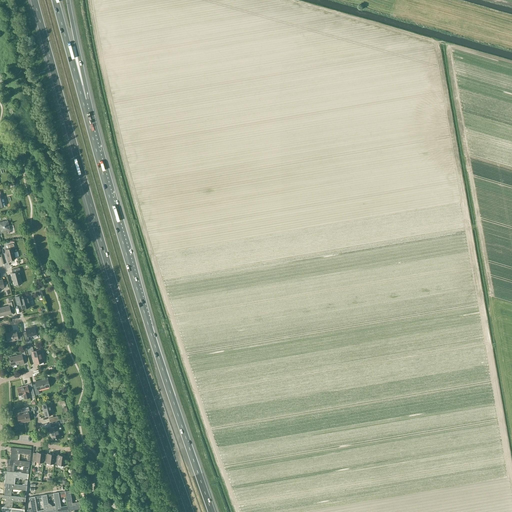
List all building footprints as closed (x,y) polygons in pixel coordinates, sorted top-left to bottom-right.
[(0,231),(0,232),(10,230),(7,220),(0,222),(0,231)] [(12,247),(14,247),(13,244),(7,245),(8,249),(5,249),(8,260),(15,258),(12,247)] [(19,272),(20,272),(19,267),(11,270),(12,273),(11,273),(14,285),(22,283),(19,272)] [(22,308),(30,306),(27,297),(23,298),(22,295),(15,297),(16,303),(20,302),(22,308)] [(10,309),(13,309),(11,302),(8,303),(9,305),(0,307),(0,316),(11,313),(10,309)] [(28,336),(36,334),(34,326),(25,328),(27,334),(24,335),(26,342),(29,341),(28,336)] [(16,332),(15,330),(6,333),(8,342),(18,340),(22,339),(19,331),(16,332)] [(34,364),(43,361),(40,349),(32,351),(30,347),(27,348),(28,355),(32,354),(34,364)] [(23,360),(26,359),(24,351),(21,352),(21,354),(9,357),(11,366),(19,363),(20,365),(24,364),(23,360)] [(38,390),(49,387),(46,377),(35,380),(36,383),(33,384),(36,395),(39,394),(38,390)] [(19,395),(22,394),(23,398),(34,396),(32,388),(28,389),(27,385),(17,388),(19,395)] [(46,415),(53,413),(50,402),(42,404),(43,409),(44,409),(46,415)] [(29,410),(28,407),(22,408),(22,411),(23,411),(24,414),(17,415),(18,423),(30,421),(28,413),(27,411),(29,410)] [(57,427),(60,426),(59,422),(50,424),(51,427),(49,428),(52,439),(60,437),(57,427)] [(11,450),(10,459),(10,460),(17,460),(18,453),(30,455),(31,449),(10,447),(10,450),(11,450)] [(43,462),(44,454),(44,453),(36,452),(36,453),(33,452),(32,464),(34,465),(35,461),(43,462)] [(55,463),(56,455),(55,455),(55,454),(47,453),(47,454),(44,454),(43,462),(55,463)] [(58,456),(56,455),(55,463),(64,465),(65,456),(58,455),(58,456)] [(10,460),(10,459),(7,459),(6,462),(7,462),(6,471),(8,471),(13,472),(14,472),(15,465),(29,467),(29,461),(27,461),(17,460),(10,460)] [(14,484),(15,477),(28,479),(28,473),(22,473),(14,472),(13,472),(8,471),(7,474),(8,474),(7,483),(7,484),(14,484)] [(7,484),(7,483),(4,483),(4,486),(5,486),(4,495),(11,495),(11,489),(26,490),(27,485),(24,485),(14,484),(7,484)] [(65,491),(65,494),(67,505),(68,511),(71,511),(71,510),(80,508),(79,501),(72,502),(70,490),(65,491)] [(53,495),(55,505),(56,511),(68,511),(67,505),(61,507),(58,492),(53,493),(53,495)] [(41,495),(41,497),(43,509),(44,509),(44,511),(55,511),(56,511),(55,505),(48,506),(46,494),(41,495)] [(11,495),(4,495),(3,495),(2,498),(6,498),(5,501),(2,500),(1,507),(4,507),(11,508),(12,508),(12,501),(25,502),(25,497),(23,497),(11,495)] [(44,511),(44,509),(43,509),(37,511),(34,496),(29,497),(31,508),(27,509),(27,511),(44,511)]
